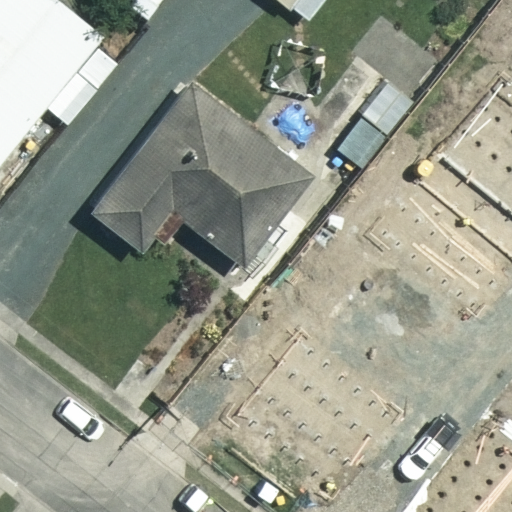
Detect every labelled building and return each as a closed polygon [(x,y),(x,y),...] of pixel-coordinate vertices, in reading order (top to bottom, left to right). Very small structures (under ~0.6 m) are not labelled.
[(112,54),(43,0),(0,0),(0,143),(35,99),(61,119),(112,54)] [(270,0),(296,21),(313,0),(270,0)] [(295,172),(175,84),(79,214),(129,251),(160,209),(230,261),(295,172)] [(498,327),(345,224),(284,313),(437,417),(498,327)] [(511,456),(498,476),(511,485),(511,456)]
